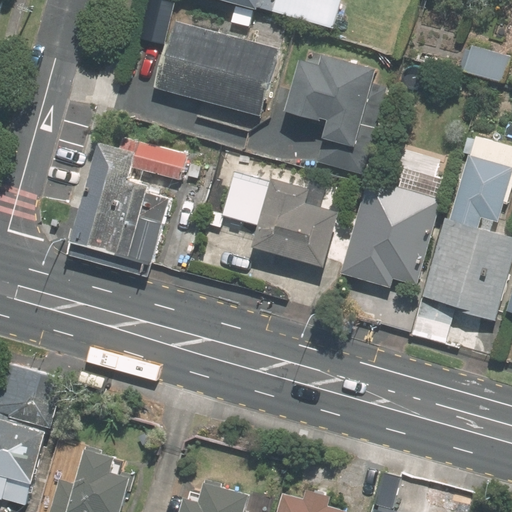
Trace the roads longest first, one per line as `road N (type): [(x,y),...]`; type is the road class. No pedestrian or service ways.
road 1 (primary): [(0,288),(511,441)]
road 2 (residential): [(71,0),(0,264)]
